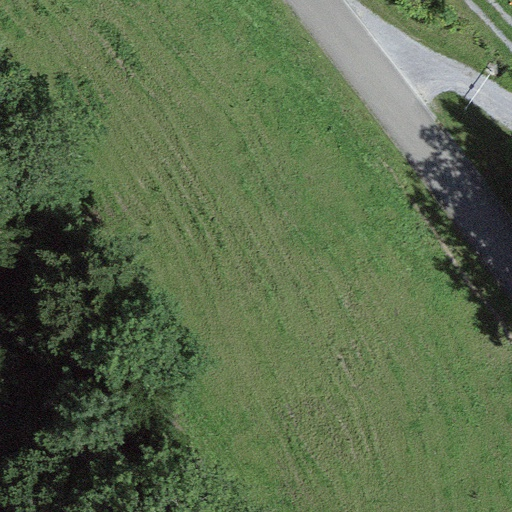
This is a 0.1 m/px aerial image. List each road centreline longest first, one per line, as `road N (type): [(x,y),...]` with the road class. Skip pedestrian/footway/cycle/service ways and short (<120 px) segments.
road 1 (unclassified): [(313,0),(391,91),(511,263)]
road 2 (track): [(336,26),(511,120)]
